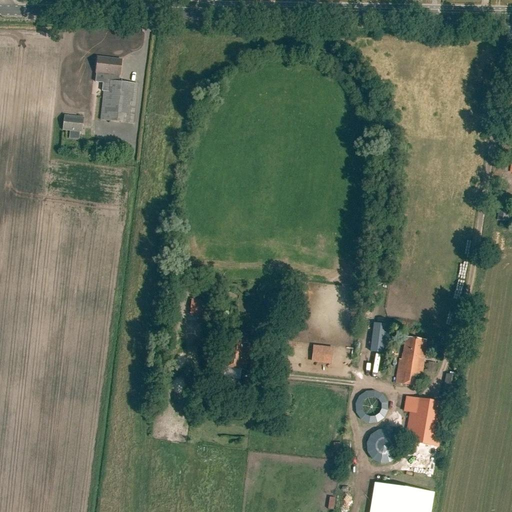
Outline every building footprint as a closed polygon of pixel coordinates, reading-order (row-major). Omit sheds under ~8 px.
[(132,125),(137,85),(115,82),(116,76),(119,77),(121,61),(98,58),(96,74),(95,83),(102,84),(102,92),(104,92),(101,121),(132,125)] [(82,133),(83,118),(64,116),(62,131),(82,133)] [(509,223),(511,213),(499,210),(497,220),(509,223)] [(403,354),(402,354),(401,360),(399,360),(395,384),(420,388),(426,350),(429,350),(432,348),(433,345),(431,342),(427,341),(405,338),(403,354)] [(249,345),(243,344),(243,342),(226,339),(221,366),(245,371),(249,345)] [(450,376),(446,375),(441,399),(452,401),(457,377),(461,358),(454,357),(450,376)] [(437,365),(430,363),(429,371),(436,373),(437,365)] [(244,379),(241,398),(263,401),(266,382),(244,379)] [(406,398),(404,412),(410,413),(405,442),(438,447),(445,405),(406,398)]
